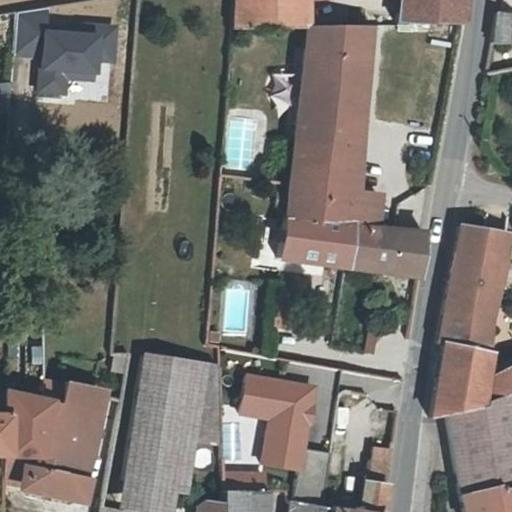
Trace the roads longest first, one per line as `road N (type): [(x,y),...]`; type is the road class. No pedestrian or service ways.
road 1 (tertiary): [(396,511),(447,187)]
road 2 (tertiary): [(447,187),(476,0)]
